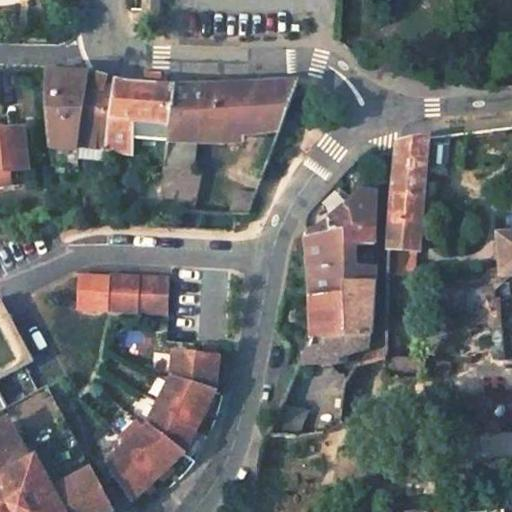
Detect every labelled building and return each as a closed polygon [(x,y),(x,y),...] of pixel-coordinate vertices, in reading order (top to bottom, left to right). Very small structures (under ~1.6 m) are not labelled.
[(150,13),(150,0),(138,0),(138,13),(150,13)] [(138,13),(137,22),(150,22),(150,13),(138,13)] [(49,149),(76,155),(78,146),(89,73),(47,72),(45,107),(49,149)] [(445,84),(469,86),(470,75),(446,72),(445,84)] [(78,146),(107,152),(113,81),(89,73),(78,146)] [(107,152),(150,164),(148,180),(162,182),(163,173),(166,147),(174,88),(122,84),(113,81),(107,152)] [(247,136),(279,134),(297,82),(266,84),(247,136)] [(166,147),(196,148),(243,146),(247,136),(266,84),(174,88),(166,147)] [(21,131),(0,133),(0,187),(11,186),(9,174),(25,172),(21,131)] [(422,186),(427,138),(396,145),(390,223),(419,225),(421,200),(422,186)] [(257,196),(225,194),(226,178),(163,173),(162,182),(157,215),(234,217),(249,217),(257,196)] [(262,179),(226,178),(225,194),(257,196),(262,179)] [(135,191),(103,190),(101,213),(134,214),(135,191)] [(376,193),(356,192),(342,207),(327,218),(327,235),(346,231),(373,226),(374,217),(376,193)] [(344,269),(345,246),(346,231),(327,235),(327,218),(315,228),(304,232),(305,250),(310,272),(310,298),(343,292),(344,280),(344,269)] [(419,225),(390,223),(389,250),(417,252),(419,225)] [(373,226),(346,231),(345,246),(373,246),(373,237),(373,226)] [(511,235),(499,236),(499,267),(500,278),(511,276),(511,235)] [(374,270),(344,269),(344,280),(374,279),(374,274),(374,270)] [(107,275),(78,273),(77,306),(155,310),(156,276),(107,272),(107,275)] [(155,310),(167,312),(168,277),(156,276),(155,310)] [(337,360),(337,356),(364,348),(374,337),(374,302),(374,279),(344,280),(343,292),(310,298),(311,338),(298,367),(337,360)] [(0,377),(32,361),(6,313),(0,302),(0,377)] [(171,381),(215,395),(220,359),(174,354),(171,381)] [(183,456),(215,395),(171,381),(146,426),(183,456)] [(309,411),(282,404),(269,434),(299,435),(309,411)] [(146,426),(107,461),(132,502),(183,456),(146,426)] [(0,511),(113,511),(106,498),(84,458),(34,485),(4,429),(0,430),(0,511)]
